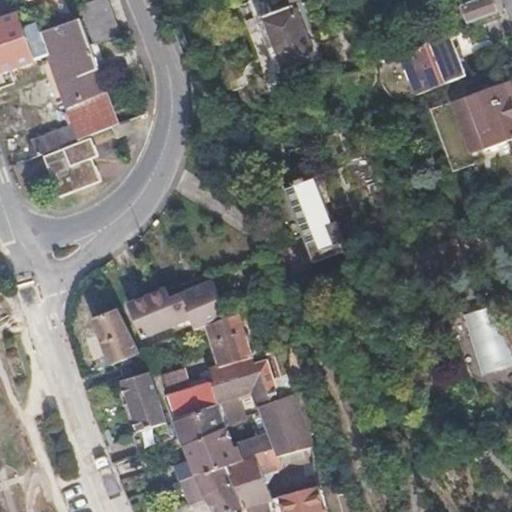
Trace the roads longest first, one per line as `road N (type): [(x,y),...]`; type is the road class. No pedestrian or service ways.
road 1 (tertiary): [(117,220),(147,189),(172,123),(171,82),(138,0)]
road 2 (tertiary): [(33,281),(111,511)]
